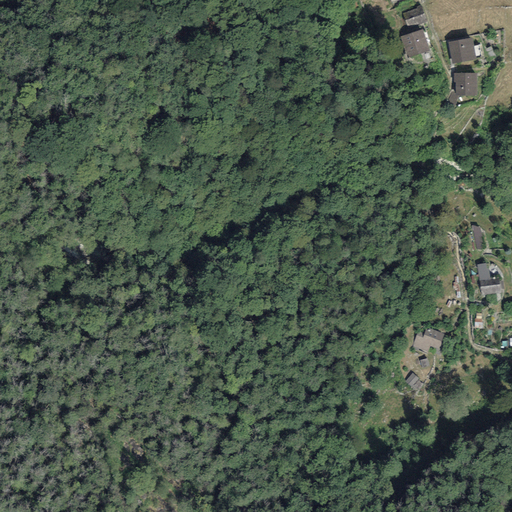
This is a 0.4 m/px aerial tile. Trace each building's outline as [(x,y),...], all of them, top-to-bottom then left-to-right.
[(423,5),(404,11),(408,25),(427,20),(423,5)] [(430,50),(422,27),(398,34),(405,58),(430,50)] [(472,37),(448,41),(452,62),(476,58),(472,37)] [(477,72),(455,73),(455,94),(478,93),(477,72)] [(490,265),(483,266),(484,278),(492,278),(490,265)] [(495,282),(480,283),(481,292),(496,291),(495,282)] [(441,335),(425,329),(419,346),(434,352),(441,335)]
